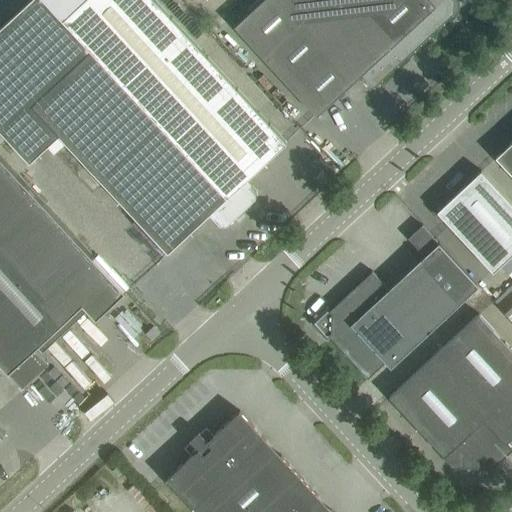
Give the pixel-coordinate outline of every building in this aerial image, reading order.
[(242,212),(64,20),(45,0),(30,0),(0,28),(0,128),(30,162),(60,134),(169,252),(210,213),(221,225),(227,225),(242,212)] [(287,142),(274,127),(155,0),(84,0),(64,20),(242,212),(256,198),(256,192),(246,180),(287,142)] [(249,41),(293,0),(262,0),(235,26),(249,41)] [(293,0),(249,41),(304,101),(318,115),(362,75),(374,88),(453,14),(455,16),(456,15),(455,14),(458,11),(459,2),(456,0),(293,0)] [(511,173),(511,142),(496,157),(511,173)] [(0,361),(4,365),(17,380),(30,380),(50,362),(36,347),(83,304),(96,318),(126,291),(0,154),(0,361)] [(511,255),(511,203),(495,185),(482,170),(438,211),(459,234),(494,272),(511,255)] [(439,242),(423,225),(409,238),(425,256),(389,289),(373,271),(330,311),(332,313),(331,333),(329,335),(369,378),(386,361),(391,367),(462,302),(479,286),(439,242)] [(511,283),(495,300),(502,307),(511,296),(511,283)] [(511,438),(511,349),(479,313),(389,396),(444,455),(443,456),(452,467),(464,467),(465,459),(473,460),(472,468),(492,468),(511,450),(511,447),(507,442),(511,438)] [(197,511),(324,511),(313,500),(318,495),(281,455),(276,460),(261,444),(267,439),(240,410),(212,436),(209,432),(205,436),(201,432),(191,441),(195,445),(191,449),(195,453),(167,478),(197,511)]
